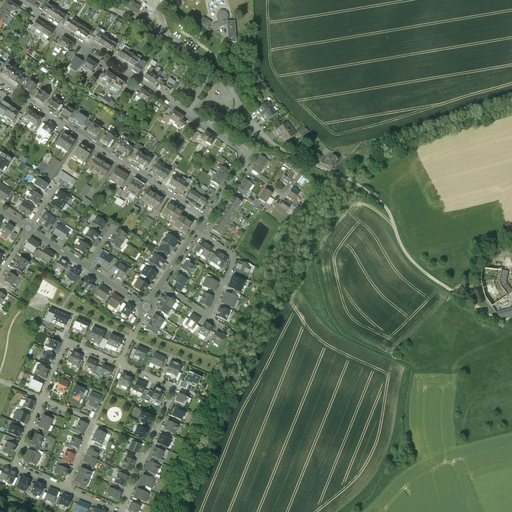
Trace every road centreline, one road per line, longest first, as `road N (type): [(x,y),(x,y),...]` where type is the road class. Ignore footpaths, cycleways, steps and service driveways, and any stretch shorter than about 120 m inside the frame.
road 1 (track): [(350,180),(382,204),(419,269),(494,320),(511,318)]
road 2 (residential): [(205,216),(32,104)]
road 3 (residential): [(109,9),(200,59),(240,105)]
road 4 (residential): [(240,105),(258,131),(298,160),(350,180)]
road 5 (residential): [(170,387),(117,511)]
road 6 (residential): [(64,487),(92,424),(43,398)]
road 7 (residential): [(205,315),(236,261),(207,234),(205,216)]
